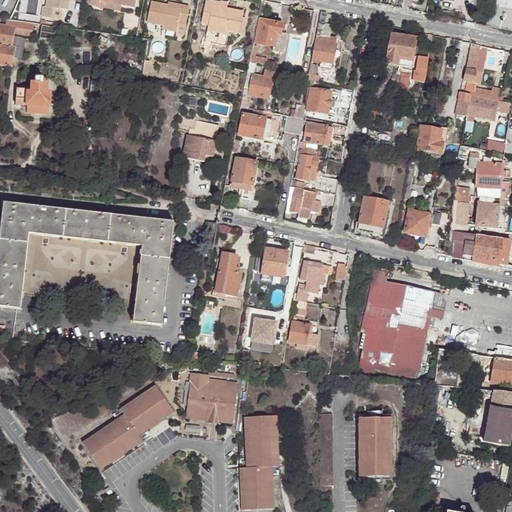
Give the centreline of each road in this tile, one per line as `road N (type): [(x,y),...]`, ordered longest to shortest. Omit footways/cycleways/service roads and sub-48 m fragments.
road 1 (residential): [(337,242),(377,14)]
road 2 (residential): [(511,281),(337,242)]
road 3 (residential): [(377,14),(511,41)]
road 4 (residential): [(0,415),(73,511)]
